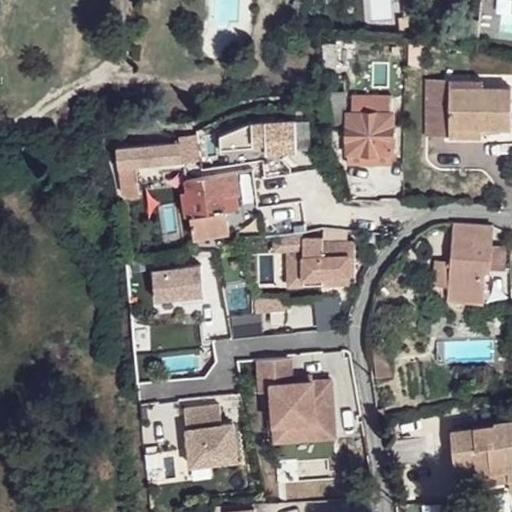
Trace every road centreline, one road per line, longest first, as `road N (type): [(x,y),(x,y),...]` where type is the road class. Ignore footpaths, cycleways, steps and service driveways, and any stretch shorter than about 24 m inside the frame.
road 1 (unclassified): [(385,511),(360,340),(365,302),(410,227),(431,215),(511,215)]
road 2 (track): [(0,133),(31,120),(124,48),(127,0)]
